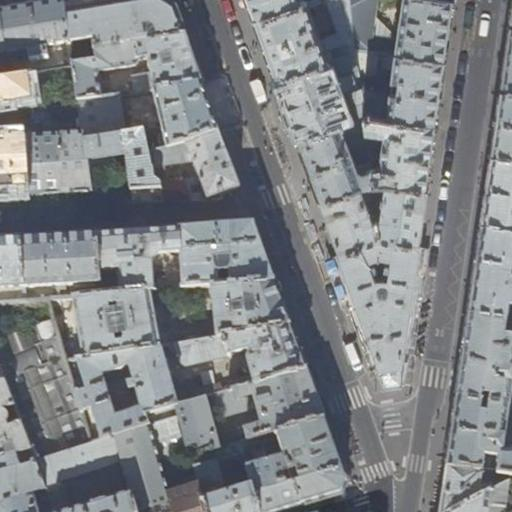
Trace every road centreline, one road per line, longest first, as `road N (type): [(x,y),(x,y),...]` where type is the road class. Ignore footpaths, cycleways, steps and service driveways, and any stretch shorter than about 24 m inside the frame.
road 1 (residential): [(208,0),(359,421)]
road 2 (residential): [(428,410),(488,0)]
